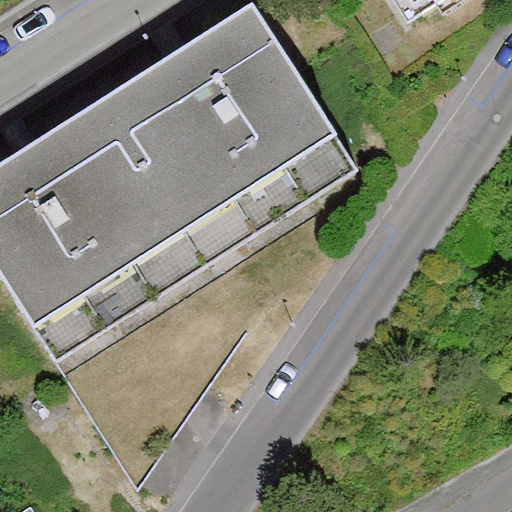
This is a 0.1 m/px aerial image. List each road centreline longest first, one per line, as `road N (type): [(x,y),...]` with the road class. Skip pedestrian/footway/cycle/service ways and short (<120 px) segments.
road 1 (residential): [(511,87),(219,511),(473,511),(511,490)]
road 2 (residential): [(0,78),(125,0)]
